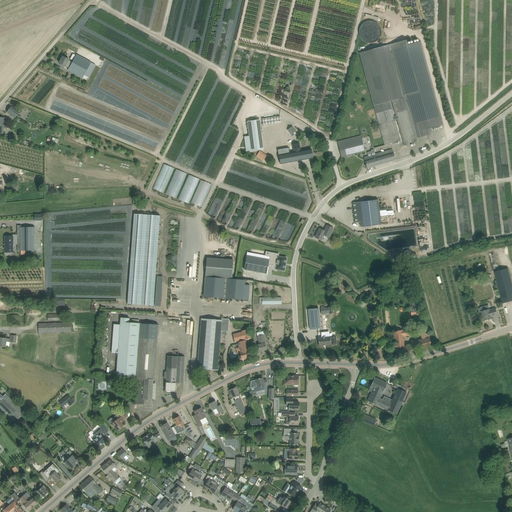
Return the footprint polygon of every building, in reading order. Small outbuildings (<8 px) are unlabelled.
[(368,37),(380,37),(379,27),(376,27),(376,24),(374,24),(374,32),(370,32),(370,35),(368,35),(368,37)] [(384,145),(401,141),(395,120),(397,119),(404,146),(417,143),(416,139),(428,135),(426,130),(443,125),(420,42),(408,45),(407,40),(359,53),(379,126),(380,129),(384,145)] [(83,78),(84,76),(89,78),(96,65),(91,63),(76,54),(76,55),(73,54),(70,59),(73,61),(72,62),(69,69),(68,70),(83,78)] [(69,69),(72,62),(69,61),(69,60),(62,56),(59,63),(69,69)] [(19,113),(11,107),(7,112),(15,118),(19,113)] [(281,123),(281,122),(280,116),(262,118),(263,125),(281,123)] [(264,150),(260,120),(247,121),(249,136),(244,137),(246,152),(264,150)] [(291,135),(296,131),(292,126),(288,130),(291,135)] [(341,158),(365,152),(361,136),(337,142),(341,158)] [(313,158),(311,149),(305,150),(301,151),(300,148),(299,143),(292,144),(294,152),(290,153),(279,155),(280,164),(313,158)] [(395,160),(393,153),(392,149),(371,155),(372,158),(365,160),(367,168),(395,160)] [(267,161),(270,155),(259,151),(257,156),(267,161)] [(163,193),(174,169),(163,164),(152,188),(163,193)] [(165,194),(176,198),(186,174),(176,169),(165,194)] [(179,199),(189,204),(200,180),(189,175),(179,199)] [(191,202),(202,207),(212,185),(201,180),(191,202)] [(216,217),(228,192),(221,189),(209,214),(216,217)] [(361,227),(381,225),(378,200),(353,203),(356,223),(361,222),(361,227)] [(290,221),(296,224),(300,216),(294,213),(290,221)] [(129,304),(155,306),(162,216),(136,214),(129,304)] [(21,251),(35,251),(35,227),(21,227),(21,225),(17,225),(18,234),(13,234),(13,236),(5,236),(5,253),(14,253),(13,245),(17,244),(18,251),(21,251)] [(328,238),(333,229),(326,225),(323,230),(319,228),(315,237),(322,241),(324,236),(328,238)] [(269,259),(264,258),(264,255),(247,252),(244,270),(267,274),(268,263),(269,259)] [(283,270),(285,258),(279,257),(279,254),(270,252),(269,256),(264,255),(264,258),(269,259),(268,263),(273,264),(272,270),(277,271),(277,269),(283,270)] [(233,260),(206,258),(203,297),(248,300),(250,285),(245,285),(245,280),(232,279),(233,260)] [(503,303),(511,301),(511,282),(508,268),(495,272),(503,303)] [(46,307),(51,311),(56,306),(52,301),(46,307)] [(416,312),(420,312),(420,307),(419,302),(412,303),(412,306),(413,313),(416,312)] [(310,330),(321,329),(319,308),(308,309),(310,330)] [(482,311),(484,321),(489,319),(489,317),(497,315),(496,308),(490,310),(489,310),(482,311)] [(152,400),(153,379),(154,379),(158,325),(129,322),(129,318),(120,318),(120,325),(118,353),(116,377),(136,378),(135,404),(143,404),(142,404),(143,399),(152,400)] [(218,371),(222,320),(201,318),(197,369),(218,371)] [(71,332),(71,322),(38,323),(39,333),(71,332)] [(431,347),(429,337),(427,328),(419,328),(421,339),(411,341),(413,351),(431,347)] [(238,342),(245,340),(251,339),(248,329),(242,331),(242,332),(233,334),(235,342),(238,341),(238,342)] [(409,336),(408,330),(393,332),(395,348),(396,356),(409,355),(408,346),(405,346),(404,337),(409,336)] [(322,338),(318,338),(319,346),(330,345),(330,344),(331,344),(336,344),(336,337),(331,337),(331,338),(330,338),(330,337),(329,337),(329,333),(328,332),(326,333),(325,333),(325,334),(322,335),(322,338)] [(10,339),(7,338),(0,337),(0,346),(6,347),(7,342),(10,342),(16,343),(17,336),(10,335),(10,339)] [(259,344),(258,344),(259,352),(267,350),(265,343),(266,343),(264,335),(257,336),(259,344)] [(240,353),(242,360),(250,357),(245,340),(238,342),(237,342),(239,346),(240,352),(240,353)] [(175,391),(176,385),(176,383),(183,384),(185,357),(168,356),(167,372),(166,379),(165,391),(175,391)] [(294,376),(291,376),(288,376),(287,380),(287,385),(298,385),(299,376),(294,375),(294,376)] [(265,386),(264,384),(267,383),(266,380),(263,380),(263,378),(256,379),(257,387),(255,387),(256,391),(264,389),(263,386),(265,386)] [(381,395),(387,384),(374,378),(368,390),(372,392),(372,391),(381,395)] [(239,395),(236,387),(230,390),(233,398),(234,397),(235,400),(234,400),(240,415),(246,412),(240,398),(239,395)] [(400,390),(398,389),(392,400),(401,405),(402,401),(406,392),(400,390)] [(396,414),(401,405),(392,400),(391,403),(383,399),(380,398),(381,395),(372,391),(372,392),(367,401),(396,414)] [(0,406),(11,417),(11,416),(16,411),(21,416),(25,412),(17,404),(6,393),(2,396),(0,394),(0,406)] [(68,402),(71,399),(68,395),(59,403),(62,407),(68,402)] [(293,398),(286,397),(286,406),(289,406),(289,410),(299,410),(299,402),(293,402),(293,398)] [(219,413),(224,411),(221,404),(218,406),(215,400),(209,404),(212,410),(216,409),(219,413)] [(200,420),(206,417),(201,408),(194,411),(196,414),(192,416),(197,426),(196,426),(201,435),(205,433),(201,426),(203,425),(200,420)] [(288,412),(281,412),(281,417),(286,417),(286,424),(298,425),(299,417),(288,416),(288,412)] [(361,420),(373,426),(377,419),(364,413),(361,420)] [(121,423),(124,421),(120,417),(120,418),(117,414),(112,418),(114,421),(115,421),(111,424),(114,428),(115,427),(118,430),(122,427),(121,427),(123,425),(121,423)] [(186,430),(184,426),(179,416),(173,419),(176,425),(173,427),(177,434),(186,430)] [(168,440),(175,436),(167,422),(166,423),(167,423),(161,427),(161,426),(160,426),(168,440)] [(108,439),(104,435),(103,434),(105,433),(105,434),(109,430),(103,423),(99,427),(102,430),(98,433),(97,432),(94,435),(96,438),(93,441),(99,447),(102,444),(102,443),(104,442),(104,443),(108,439)] [(299,437),(298,437),(298,433),(291,433),(291,429),(284,429),(284,437),(286,440),(290,440),(290,445),(298,445),(298,441),(299,441),(299,437)] [(150,442),(160,434),(158,431),(152,435),(151,433),(142,439),(147,445),(149,449),(153,446),(150,442)] [(207,440),(202,436),(196,446),(195,446),(194,448),(199,452),(200,451),(202,447),(206,442),(207,440)] [(208,443),(206,442),(202,447),(209,452),(211,453),(214,449),(207,445),(208,443)] [(199,452),(194,448),(189,456),(194,460),(199,452)] [(127,455),(123,449),(117,454),(122,459),(123,459),(125,462),(129,458),(126,455),(127,455)] [(296,449),(290,449),(290,452),(288,452),(288,459),(297,460),(298,452),(296,452),(296,449)] [(76,464),(75,463),(77,461),(72,455),(68,459),(64,463),(70,470),(72,468),(76,464)] [(236,457),(236,472),(244,473),(245,458),(236,457)] [(225,467),(235,467),(235,459),(225,459),(225,467)] [(110,460),(102,467),(108,475),(106,477),(109,481),(111,479),(114,482),(115,482),(117,485),(122,480),(120,477),(119,478),(112,469),(115,466),(110,460)] [(193,479),(200,467),(195,463),(194,466),(191,465),(187,470),(190,472),(188,476),(193,479)] [(49,479),(52,478),(56,482),(61,478),(57,473),(59,471),(53,464),(43,472),(42,471),(39,474),(46,482),(49,479)] [(297,475),(297,466),(285,465),(284,474),(297,475)] [(200,467),(193,479),(198,482),(200,479),(203,480),(206,474),(204,473),(205,470),(200,467)] [(176,473),(182,477),(185,472),(179,469),(176,473)] [(204,486),(209,489),(215,480),(213,479),(214,478),(211,476),(210,476),(208,475),(204,481),(207,483),(204,486)] [(99,495),(102,492),(103,492),(93,481),(90,477),(80,486),(91,498),(97,492),(99,495)] [(215,480),(209,489),(214,492),(217,489),(219,490),(224,482),(225,481),(217,477),(215,480)] [(169,486),(180,496),(183,494),(182,494),(184,491),(181,488),(184,484),(177,481),(174,485),(173,484),(168,479),(167,480),(165,482),(169,486)] [(228,484),(224,482),(219,490),(221,492),(219,495),(222,497),(223,496),(225,497),(231,488),(227,485),(228,484)] [(293,482),(289,488),(286,486),(283,491),(286,494),(287,492),(294,496),(298,490),(299,491),(301,487),(293,482)] [(234,501),(238,495),(235,493),(236,493),(233,491),(233,490),(234,490),(236,490),(238,487),(237,485),(234,483),(231,488),(225,497),(228,499),(227,500),(230,502),(232,499),(234,501)] [(34,492),(35,494),(39,497),(42,495),(43,496),(48,492),(45,489),(46,488),(44,485),(42,486),(40,484),(38,486),(39,487),(40,488),(38,490),(37,490),(34,492)] [(114,485),(110,492),(119,496),(122,491),(116,488),(117,486),(114,485)] [(167,493),(166,494),(170,498),(172,496),(177,500),(179,497),(179,498),(180,496),(169,486),(165,491),(167,493)] [(37,504),(32,497),(28,500),(24,495),(20,498),(15,492),(11,496),(16,501),(17,500),(19,503),(21,501),(29,511),(37,504)] [(160,501),(159,501),(168,509),(172,504),(168,501),(170,498),(166,494),(162,498),(161,497),(158,500),(160,501)] [(117,500),(108,495),(106,500),(115,505),(117,500)] [(232,509),(237,511),(238,511),(245,500),(243,498),(238,495),(234,501),(237,502),(232,509)] [(266,499),(277,506),(278,504),(286,509),(291,501),(284,497),(283,498),(280,496),(278,500),(273,498),(272,500),(267,497),(266,499)] [(245,500),(238,511),(244,511),(247,509),(249,511),(253,505),(250,502),(249,501),(246,499),(245,500)] [(266,499),(264,499),(262,502),(275,510),(277,506),(266,499)] [(149,508),(152,506),(146,500),(145,500),(143,502),(149,508)] [(17,505),(14,501),(10,505),(4,510),(5,511),(13,511),(11,510),(17,505)] [(163,511),(165,511),(168,509),(159,501),(155,506),(154,504),(152,507),(158,511),(160,510),(163,511)] [(90,503),(88,506),(88,507),(97,511),(100,508),(90,503)] [(140,510),(138,508),(139,507),(134,503),(132,506),(139,511),(140,510)] [(316,511),(317,511),(321,511),(325,506),(320,503),(318,505),(316,503),(310,511),(316,511)]
